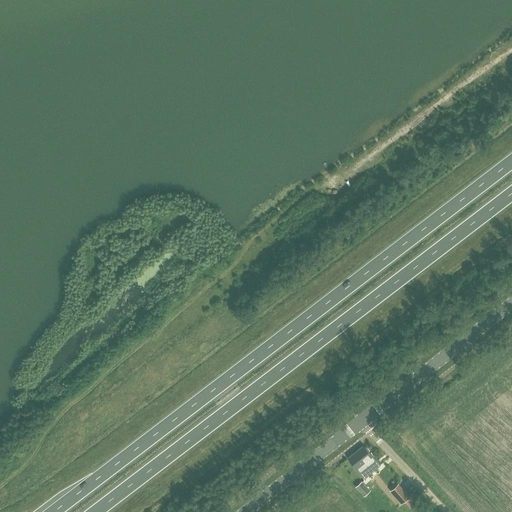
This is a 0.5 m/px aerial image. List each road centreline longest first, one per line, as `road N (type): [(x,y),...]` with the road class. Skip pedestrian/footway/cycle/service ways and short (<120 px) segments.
road 1 (track): [(511,44),(292,206),(66,408),(0,481)]
road 2 (trunk): [(511,161),(54,511)]
road 3 (trunk): [(94,511),(511,192)]
road 4 (tertiary): [(245,511),(511,303)]
road 5 (track): [(445,511),(362,420)]
